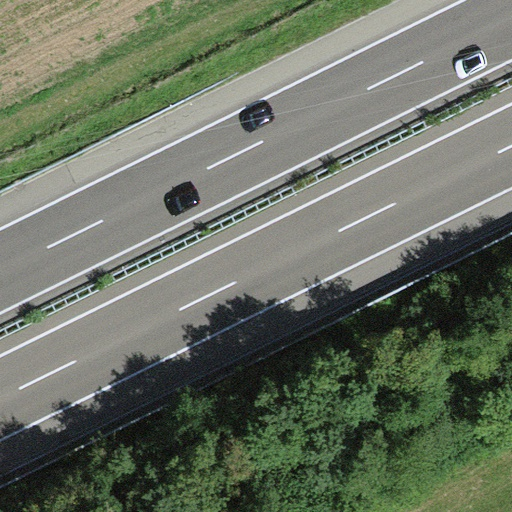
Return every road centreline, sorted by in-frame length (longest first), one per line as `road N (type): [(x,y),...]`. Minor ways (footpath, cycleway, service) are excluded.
road 1 (motorway): [(0,398),(511,145)]
road 2 (motorway): [(511,17),(0,270)]
road 3 (track): [(265,0),(0,129)]
